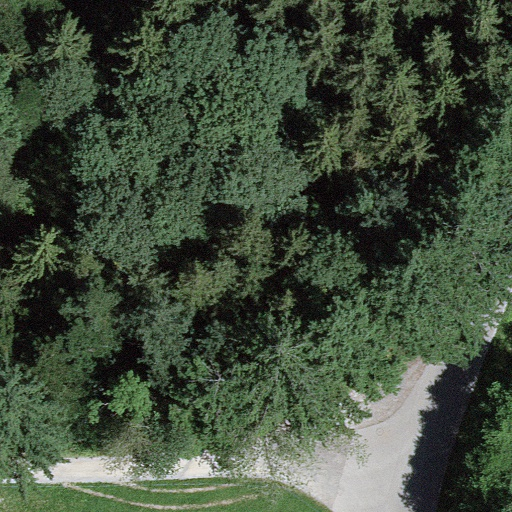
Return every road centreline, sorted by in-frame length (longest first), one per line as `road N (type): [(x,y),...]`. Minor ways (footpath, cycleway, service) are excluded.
road 1 (track): [(0,451),(417,461)]
road 2 (unclassified): [(405,511),(440,400),(511,246)]
